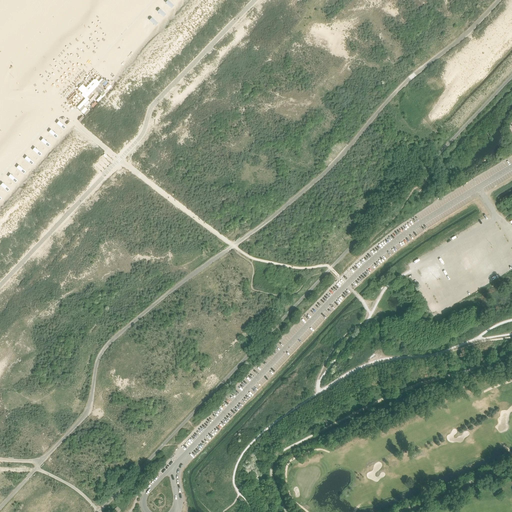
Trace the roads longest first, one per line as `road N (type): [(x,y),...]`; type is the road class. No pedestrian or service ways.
road 1 (unclassified): [(511,167),(371,261),(180,459)]
road 2 (unknown): [(511,90),(339,277),(318,273),(282,295),(254,289),(252,265),(232,246)]
